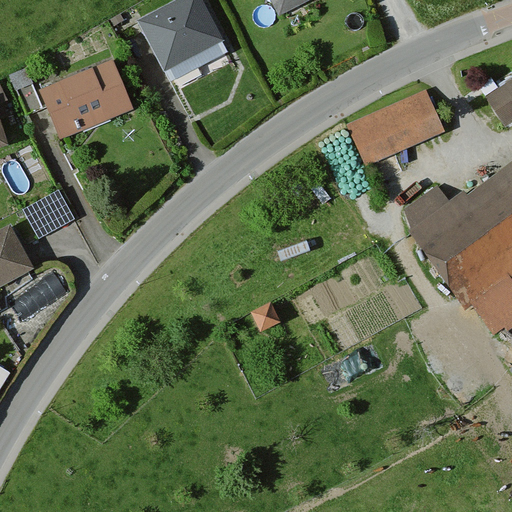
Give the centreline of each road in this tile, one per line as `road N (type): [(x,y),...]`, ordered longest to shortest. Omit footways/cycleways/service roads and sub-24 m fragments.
road 1 (tertiary): [(0,454),(35,385),(120,269),(279,126),(417,49),(511,13)]
road 2 (unknown): [(219,180),(147,71)]
